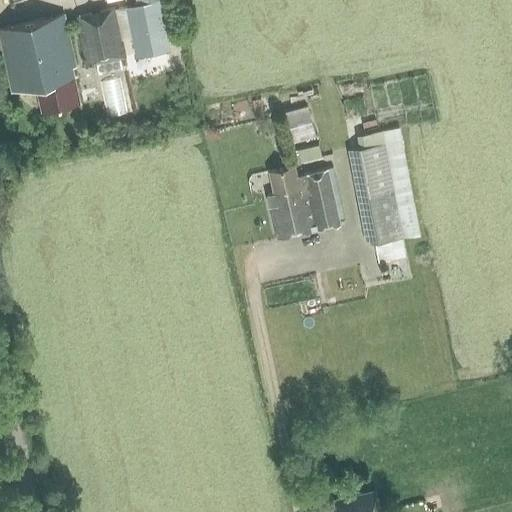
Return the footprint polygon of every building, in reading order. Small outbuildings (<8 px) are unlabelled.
[(160,0),(156,0),(127,6),(138,56),(172,49),(160,0)] [(86,66),(95,64),(125,57),(112,7),(74,17),(86,66)] [(41,111),(80,103),(72,68),(76,68),(65,14),(0,28),(0,50),(3,50),(12,91),(35,86),(41,111)] [(283,109),(292,141),(316,134),(307,102),(283,109)] [(366,244),(403,237),(383,131),(357,135),(360,147),(349,149),(366,244)] [(294,146),(298,161),(322,156),(318,141),(294,146)] [(329,168),(296,177),(294,167),(268,172),(272,192),(268,194),(278,239),(341,226),(333,184),(329,168)] [(332,511),(381,511),(376,490),(330,500),(332,511)]
